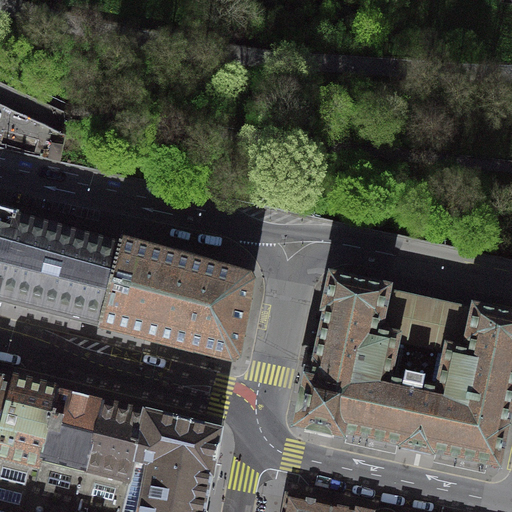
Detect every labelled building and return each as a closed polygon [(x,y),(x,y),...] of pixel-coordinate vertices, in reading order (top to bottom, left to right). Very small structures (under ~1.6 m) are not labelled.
[(0,300),(48,313),(100,326),(121,246),(120,246),(17,217),(17,216),(0,211),(0,300)] [(250,284),(248,281),(120,245),(120,246),(121,246),(100,326),(100,327),(142,337),(141,338),(157,342),(156,342),(165,344),(174,347),(174,346),(190,350),(232,360),(236,358),(240,334),(241,334),(243,321),(246,308),(245,308),(250,284)] [(511,318),(475,310),(475,311),(388,293),(388,291),(331,279),(324,313),(326,313),(321,339),(315,364),(310,385),(308,384),(298,427),(341,436),(342,433),(402,446),(402,447),(404,447),(403,449),(430,455),(430,453),(431,453),(432,452),(498,467),(506,430),(505,430),(511,400),(511,318)] [(0,437),(14,382),(3,379),(3,378),(0,377),(0,437)] [(0,437),(0,482),(34,491),(58,393),(37,388),(14,382),(0,437)] [(78,502),(103,403),(102,403),(101,404),(81,399),(60,393),(60,392),(59,392),(58,393),(34,491),(78,502)] [(103,403),(78,502),(118,511),(122,511),(147,414),(130,410),(130,411),(123,409),(104,404),(104,403),(103,403)] [(151,415),(147,414),(122,511),(203,511),(204,508),(205,508),(206,505),(205,505),(206,497),(208,490),(209,490),(209,487),(208,487),(209,481),(210,481),(210,480),(211,480),(211,479),(212,479),(213,475),(214,465),(215,465),(217,455),(219,446),(218,446),(220,436),(221,437),(221,432),(217,431),(217,432),(196,427),(196,426),(172,420),(172,421),(151,416),(151,415)] [(28,511),(34,491),(0,482),(0,511),(28,511)] [(75,511),(78,502),(34,491),(28,511),(75,511)] [(332,511),(333,506),(287,496),(284,511),(332,511)] [(118,511),(78,502),(75,511),(118,511)]
